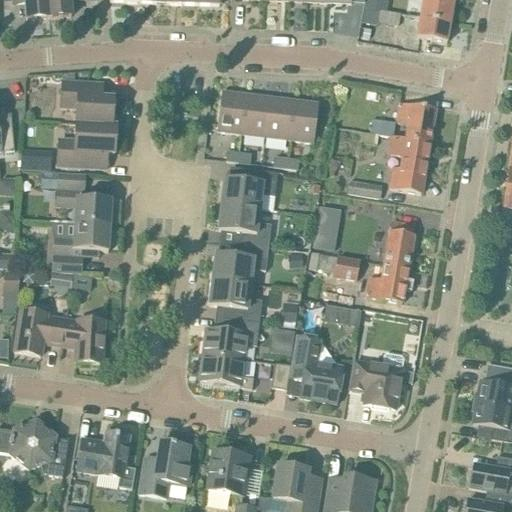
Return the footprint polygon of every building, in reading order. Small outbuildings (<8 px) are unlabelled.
[(27,21),(49,20),(47,0),(13,0),(13,1),(25,0),(27,21)] [(47,0),(48,2),(49,20),(71,18),(69,0),(47,0)] [(365,0),(365,2),(364,4),(363,9),(375,11),(376,0),(365,0)] [(454,1),(450,0),(423,0),(420,17),(450,22),(454,1)] [(388,27),(390,14),(387,13),(380,12),(377,25),(388,27)] [(390,14),(388,27),(398,28),(400,16),(390,14)] [(406,25),(419,27),(416,39),(446,44),(450,24),(408,17),(406,25)] [(364,31),(362,40),(369,41),(370,32),(364,31)] [(77,76),(67,77),(68,86),(77,85),(77,76)] [(77,111),(76,126),(116,129),(116,128),(112,127),(113,100),(102,100),(102,86),(62,89),(61,110),(77,111)] [(246,97),(221,94),(217,134),(241,137),(246,97)] [(270,100),(246,97),(241,137),(265,140),(270,100)] [(294,103),(270,100),(265,140),(289,143),(294,103)] [(318,106),(294,103),(289,143),(313,146),(318,106)] [(410,128),(407,142),(429,145),(435,112),(400,106),(396,125),(410,128)] [(372,121),(369,135),(379,137),(381,137),(384,123),(372,121)] [(0,154),(14,153),(11,122),(0,122),(0,154)] [(116,129),(76,126),(75,143),(59,142),(57,169),(108,172),(109,156),(114,156),(116,129)] [(363,134),(361,145),(377,149),(379,137),(369,135),(363,134)] [(407,142),(390,139),(387,156),(399,158),(398,168),(391,167),(387,188),(421,194),(429,145),(407,142)] [(226,151),(225,162),(237,164),(239,153),(229,151),(226,151)] [(22,153),(20,172),(35,173),(45,174),(47,155),(36,154),(22,153)] [(239,153),(237,164),(250,165),(251,154),(241,153),(239,153)] [(275,157),(274,169),(286,170),(288,159),(276,157),(275,157)] [(288,159),(286,170),(298,172),(299,160),(288,159)] [(332,160),(325,172),(333,176),(340,165),(332,160)] [(224,181),(221,207),(259,211),(261,198),(275,199),(277,175),(249,172),(248,184),(229,181),(224,181)] [(42,174),(41,190),(57,192),(56,208),(75,210),(74,226),(109,228),(111,202),(103,202),(103,197),(87,195),(88,177),(59,175),(42,174)] [(0,179),(0,196),(14,198),(16,182),(0,179)] [(350,183),(348,196),(380,202),(382,188),(350,183)] [(221,207),(218,232),(222,233),(235,234),(233,246),(268,251),(271,227),(258,225),(258,223),(259,211),(221,207)] [(0,212),(0,231),(13,232),(14,213),(0,212)] [(393,224),(385,268),(408,272),(415,227),(393,224)] [(55,239),(53,273),(83,275),(84,258),(101,259),(102,254),(108,254),(109,228),(74,226),(73,240),(55,239)] [(316,228),(312,251),(334,255),(338,232),(316,228)] [(215,256),(212,283),(250,287),(252,272),(265,273),(268,251),(233,246),(232,258),(219,257),(215,256)] [(300,254),(286,255),(288,269),(301,267),(300,254)] [(356,285),(360,263),(338,260),(330,258),(310,254),(308,270),(334,273),(333,281),(356,285)] [(402,306),(408,272),(385,268),(383,281),(369,279),(366,300),(402,306)] [(24,274),(22,285),(33,287),(34,276),(24,274)] [(3,276),(2,297),(19,298),(20,277),(3,276)] [(212,283),(208,308),(216,308),(232,310),(230,322),(258,326),(261,303),(248,301),(248,299),(250,287),(212,283)] [(283,305),(280,325),(295,327),(298,308),(283,305)] [(62,345),(65,319),(46,316),(46,314),(20,310),(14,352),(40,356),(42,342),(62,345)] [(349,311),(346,327),(358,329),(360,313),(349,311)] [(77,321),(65,319),(62,345),(75,347),(75,361),(101,362),(103,321),(77,319),(77,321)] [(206,331),(203,357),(241,362),(243,347),(255,349),(258,326),(230,322),(229,334),(213,332),(206,331)] [(274,333),(272,344),(277,350),(291,352),(294,336),(274,333)] [(290,368),(288,380),(302,383),(299,399),(336,406),(342,369),(316,365),(320,342),(295,338),(290,368)] [(200,379),(200,384),(238,388),(238,390),(251,391),(253,380),(239,379),(240,374),(241,362),(203,357),(200,379)] [(384,359),(382,370),(353,365),(349,391),(365,394),(363,406),(394,411),(399,385),(411,387),(412,376),(402,374),(404,363),(401,359),(388,357),(384,359)] [(274,366),(270,390),(286,393),(288,380),(290,368),(274,366)] [(479,382),(475,404),(511,410),(511,371),(487,367),(484,383),(479,382)] [(511,410),(475,404),(471,425),(493,429),(490,441),(511,444),(511,410)] [(0,431),(0,455),(15,458),(29,468),(40,464),(44,477),(63,480),(63,476),(64,476),(68,445),(69,443),(59,441),(60,440),(55,437),(36,421),(13,430),(13,434),(0,431)] [(82,441),(78,470),(120,477),(119,490),(131,492),(135,471),(124,470),(124,468),(129,439),(105,435),(104,442),(104,445),(82,441)] [(145,461),(140,497),(170,501),(173,481),(189,484),(192,468),(186,467),(187,463),(189,449),(159,444),(156,463),(145,461)] [(206,482),(204,492),(244,498),(245,488),(250,458),(210,452),(206,482)] [(469,489),(491,493),(505,495),(507,484),(511,484),(511,461),(497,459),(495,470),(473,466),(469,489)] [(278,467),(274,496),(288,498),(286,511),(315,511),(320,485),(306,483),(307,476),(308,472),(278,467)] [(324,511),(370,511),(375,483),(344,478),(343,484),(329,482),(324,511)] [(511,511),(511,496),(505,495),(491,493),(489,505),(467,501),(464,511),(511,511)] [(258,508),(256,511),(265,511),(267,501),(259,500),(258,508)]
